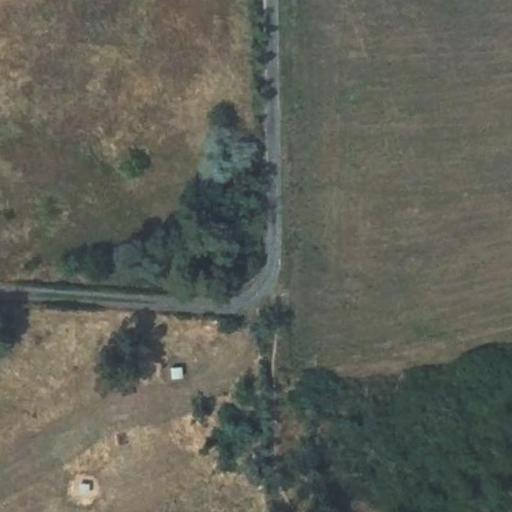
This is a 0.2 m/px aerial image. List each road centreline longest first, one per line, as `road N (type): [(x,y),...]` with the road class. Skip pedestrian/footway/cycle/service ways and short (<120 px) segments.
road 1 (track): [(0,290),(229,306),(274,264)]
road 2 (unclassified): [(274,264),(266,0)]
